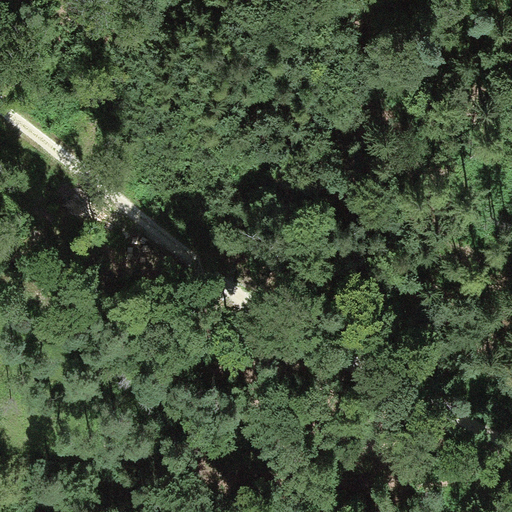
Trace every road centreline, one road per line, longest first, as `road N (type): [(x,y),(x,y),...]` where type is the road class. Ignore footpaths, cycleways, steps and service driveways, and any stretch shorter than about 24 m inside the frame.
road 1 (track): [(0,109),(250,292),(511,456)]
road 2 (track): [(464,426),(432,435),(380,427),(190,456),(79,500),(12,511)]
